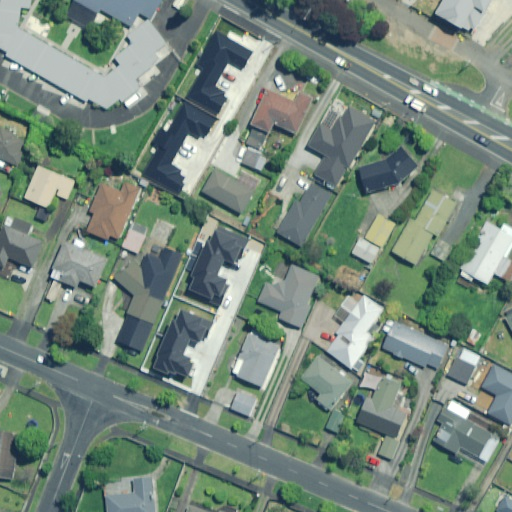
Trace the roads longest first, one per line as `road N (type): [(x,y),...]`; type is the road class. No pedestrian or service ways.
road 1 (residential): [(387,511),(97,389)]
road 2 (trunk): [(249,0),(511,150)]
road 3 (residential): [(377,0),(511,79)]
road 4 (unknown): [(347,56),(285,189)]
road 5 (residential): [(97,389),(51,511)]
